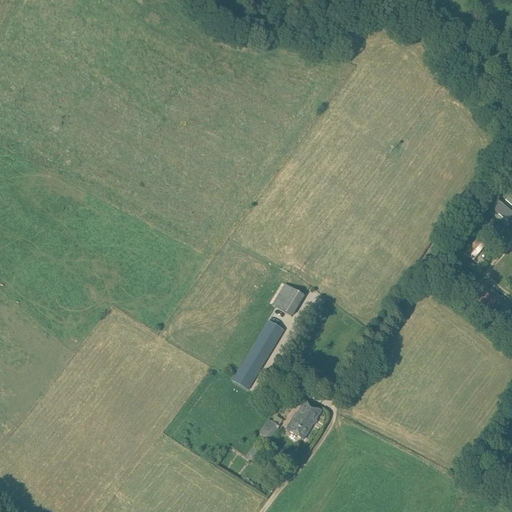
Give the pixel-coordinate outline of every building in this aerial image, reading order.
[(511,213),(493,198),(487,205),(507,221),(511,215),(511,213)] [(491,221),(481,235),(490,242),(500,227),(491,221)] [(476,240),(466,255),(473,261),(484,247),(476,240)] [(459,269),(452,278),(466,287),(472,279),(459,269)] [(285,285),(272,306),(293,318),(305,298),(285,285)] [(482,291),(475,304),(488,312),(496,301),(482,291)] [(503,318),(511,324),(511,311),(510,310),(503,318)] [(253,383),(284,332),(268,322),(237,374),(253,383)] [(304,441),(321,412),(305,402),(297,415),(296,414),(286,430),(304,441)] [(280,428),(268,420),(259,433),(270,441),(280,428)] [(253,446),(245,459),(255,465),(263,453),(253,446)] [(495,469),(509,477),(511,472),(511,468),(499,462),(495,469)]
